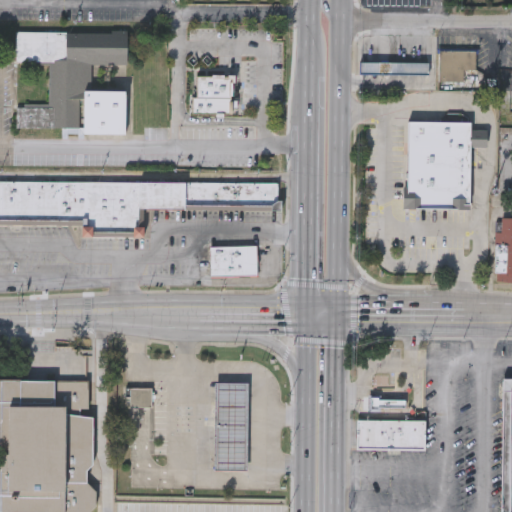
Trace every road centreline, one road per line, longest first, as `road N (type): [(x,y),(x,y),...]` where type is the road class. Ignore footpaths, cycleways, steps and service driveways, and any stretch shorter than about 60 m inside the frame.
road 1 (primary): [(336,312),(340,0)]
road 2 (residential): [(308,11),(0,4)]
road 3 (secondary): [(199,313),(0,315)]
road 4 (primary): [(334,511),(336,312)]
road 5 (residential): [(511,19),(340,18)]
road 6 (primary): [(307,174),(306,312)]
road 7 (primary): [(218,314),(282,350),(306,395)]
